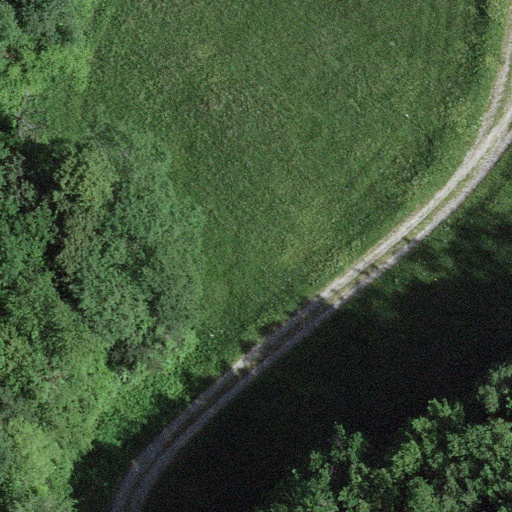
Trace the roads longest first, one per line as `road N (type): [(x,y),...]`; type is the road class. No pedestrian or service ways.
road 1 (track): [(511,135),(420,229),(187,430),(157,464),(134,511)]
road 2 (track): [(352,511),(391,480),(511,413)]
